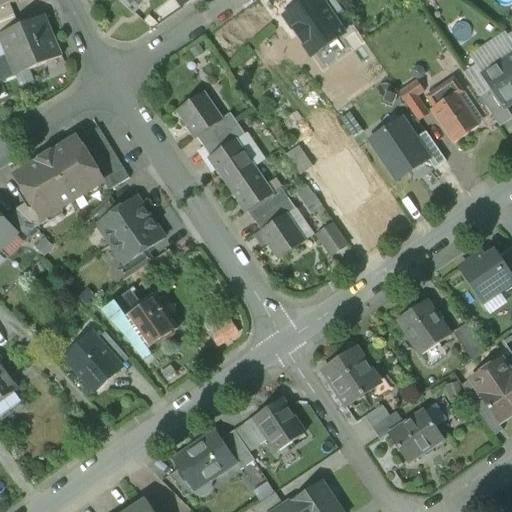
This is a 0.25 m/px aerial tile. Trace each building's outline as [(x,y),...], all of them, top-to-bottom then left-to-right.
[(0,0),(0,9),(10,5),(21,0),(0,0)] [(119,0),(134,15),(148,0),(119,0)] [(345,34),(321,0),(307,0),(281,18),(309,59),(345,34)] [(10,5),(0,9),(0,22),(14,16),(10,5)] [(14,16),(0,22),(0,35),(19,27),(14,16)] [(19,27),(0,35),(0,41),(6,57),(53,37),(44,17),(19,27)] [(53,37),(6,57),(15,78),(62,58),(53,37)] [(511,56),(482,76),(504,109),(511,103),(511,56)] [(453,81),(427,98),(435,110),(431,112),(453,144),(479,126),(458,96),(462,93),(453,81)] [(416,82),(399,94),(418,122),(429,115),(417,98),(424,93),(416,82)] [(204,94),(177,113),(196,141),(198,140),(223,122),(223,121),(204,94)] [(363,132),(350,112),(340,119),(353,139),(363,132)] [(223,122),(198,140),(204,149),(238,126),(230,115),(223,121),(223,122)] [(397,181),(430,159),(401,116),(368,139),(397,181)] [(238,126),(204,149),(210,158),(236,141),(236,142),(245,136),(238,126)] [(130,180),(99,128),(78,141),(103,183),(109,192),(130,180)] [(103,183),(77,140),(55,154),(55,153),(46,158),(72,202),(103,183)] [(210,158),(209,159),(228,187),(255,168),(236,142),(236,141),(210,158)] [(313,168),(299,148),(287,156),(300,176),(313,168)] [(355,164),(345,149),(315,169),(346,215),(372,197),(351,167),(355,164)] [(46,158),(37,163),(37,165),(15,178),(30,202),(41,221),(45,218),(72,202),(46,158)] [(255,168),(228,187),(247,214),(248,213),(273,196),(273,195),(255,168)] [(273,196),(248,213),(255,223),(288,200),(281,189),(273,195),(273,196)] [(309,189),(299,193),(306,209),(316,205),(309,189)] [(110,198),(83,223),(89,232),(97,227),(97,226),(118,211),(110,198)] [(118,211),(97,226),(97,227),(111,246),(151,219),(136,199),(118,211)] [(288,200),(255,223),(261,233),(287,215),(287,216),(296,211),(288,200)] [(30,202),(17,210),(36,229),(48,222),(45,218),(41,221),(30,202)] [(36,229),(17,210),(8,220),(31,243),(40,233),(36,229)] [(261,233),(260,234),(279,262),(306,243),(287,216),(287,215),(261,233)] [(0,251),(17,234),(0,217),(0,251)] [(151,219),(111,246),(124,266),(125,267),(147,252),(165,240),(151,219)] [(334,226),(316,238),(329,258),(347,246),(334,226)] [(511,250),(502,256),(511,270),(511,250)] [(147,252),(125,267),(124,266),(117,272),(124,282),(134,276),(154,262),(147,252)] [(154,262),(134,276),(142,287),(177,263),(169,252),(154,262)] [(511,278),(494,253),(478,264),(475,260),(459,271),(478,299),(493,290),(496,295),(511,283),(511,278)] [(153,296),(140,305),(133,295),(136,293),(134,290),(115,303),(102,312),(145,360),(151,355),(147,350),(162,340),(166,340),(173,335),(174,332),(176,330),(153,296)] [(448,336),(426,302),(397,321),(421,357),(449,338),(448,336)] [(485,354),(465,325),(451,334),(471,363),(485,354)] [(107,337),(98,344),(105,352),(114,345),(107,337)] [(98,344),(92,338),(67,360),(94,391),(120,369),(105,352),(98,344)] [(129,361),(114,345),(105,352),(120,369),(129,361)] [(356,350),(327,369),(341,391),(337,394),(347,409),(375,390),(367,376),(371,373),(356,350)] [(511,378),(500,361),(471,381),(481,396),(480,397),(491,414),(499,425),(511,416),(511,378)] [(0,403),(17,392),(0,366),(0,403)] [(481,396),(476,389),(466,395),(483,420),(491,414),(480,397),(481,396)] [(282,401),(254,419),(277,454),(305,435),(282,401)] [(398,430),(389,436),(408,465),(443,441),(424,413),(398,430)] [(390,418),(372,430),(380,442),(389,436),(398,430),(390,418)] [(245,425),(234,432),(249,455),(260,447),(245,425)] [(202,445),(188,454),(187,452),(173,462),(194,493),(194,492),(197,494),(200,495),(203,495),(206,494),(208,492),(209,489),(210,486),(209,483),(236,464),(216,433),(201,443),(202,445)] [(249,455),(239,461),(252,481),(262,475),(249,455)] [(339,511),(321,484),(278,511),(339,511)] [(275,495),(253,510),(254,511),(271,511),(282,505),(275,495)] [(153,511),(146,500),(127,511),(153,511)]
